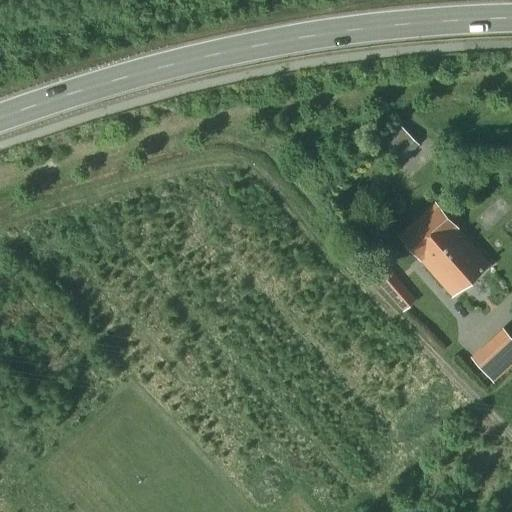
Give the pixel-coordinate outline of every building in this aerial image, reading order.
[(426,151),(402,123),(375,145),(399,174),(426,151)] [(436,206),(401,237),(420,258),(456,227),(436,206)] [(489,265),(456,227),(420,258),(453,295),(489,265)] [(415,300),(385,266),(374,276),(404,310),(415,300)] [(511,335),(507,330),(481,353),(506,379),(511,372),(511,335)]
